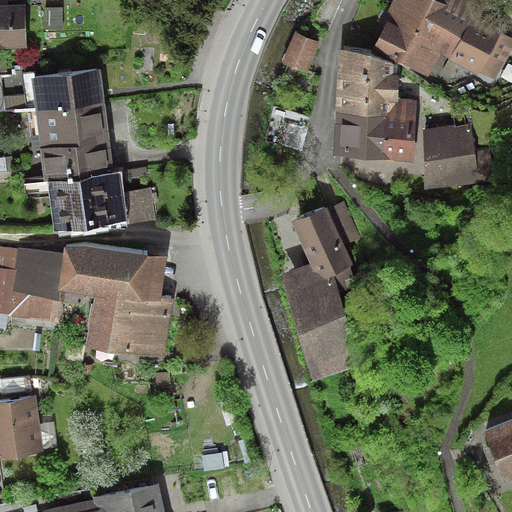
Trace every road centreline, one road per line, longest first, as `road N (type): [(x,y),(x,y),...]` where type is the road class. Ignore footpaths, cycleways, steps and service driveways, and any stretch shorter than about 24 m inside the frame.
road 1 (secondary): [(223,214),(311,511)]
road 2 (residential): [(348,0),(310,162),(275,201),(223,214)]
road 3 (secondary): [(267,0),(225,106),(223,214)]
